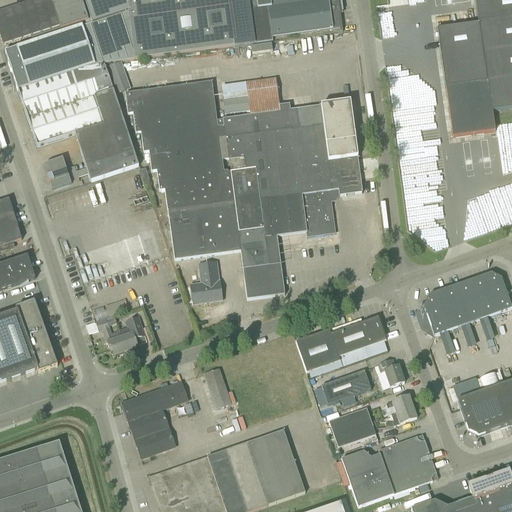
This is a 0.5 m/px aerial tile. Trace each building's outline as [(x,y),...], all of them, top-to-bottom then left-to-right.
[(61,30),(88,21),(81,0),(39,0),(0,13),(0,37),(3,46),(59,27),(61,30)] [(89,67),(95,66),(234,47),(227,0),(83,0),(92,25),(5,54),(18,90),(89,67)] [(250,0),(256,44),(273,42),(272,39),(341,29),(337,0),(250,0)] [(511,0),(474,0),(478,22),(437,27),(439,42),(440,53),(442,69),(448,111),(452,138),(495,131),(492,113),(511,109),(511,0)] [(252,55),(272,52),(271,45),(251,48),(252,55)] [(117,96),(130,91),(121,64),(108,69),(117,96)] [(27,119),(112,91),(104,67),(95,67),(95,66),(89,67),(18,90),(18,92),(27,119)] [(223,128),(218,129),(213,92),(193,95),(192,87),(125,96),(128,116),(133,115),(136,135),(141,135),(144,154),(149,154),(151,174),(157,173),(159,193),(165,192),(167,211),(169,224),(174,262),(224,255),(240,253),(242,271),(246,302),(284,297),(280,266),(268,267),(265,240),(306,234),(307,239),(335,236),(330,198),(362,194),(357,160),(350,104),(320,108),(290,112),(289,106),(279,108),(276,82),(246,86),(221,89),(223,103),(225,116),(249,113),(250,118),(247,118),(246,115),(226,118),(226,121),(222,121),(223,128)] [(112,91),(27,119),(37,149),(75,136),(86,170),(76,173),(75,168),(66,171),(64,165),(49,170),(51,176),(47,177),(49,185),(52,184),(54,190),(79,181),(78,179),(88,176),(91,184),(139,168),(112,91)] [(143,185),(149,183),(145,171),(139,173),(143,185)] [(0,253),(12,250),(10,245),(11,245),(21,241),(17,228),(9,201),(0,203),(0,253)] [(0,292),(34,281),(27,258),(3,265),(0,266),(0,292)] [(216,267),(215,265),(199,267),(201,286),(191,288),(193,306),(222,302),(219,282),(219,283),(216,267)] [(429,297),(423,307),(425,311),(434,338),(511,311),(501,281),(501,280),(490,275),(429,297)] [(97,321),(127,310),(124,301),(93,312),(97,321)] [(0,383),(37,371),(38,375),(56,368),(34,304),(16,310),(17,314),(0,319),(0,383)] [(121,339),(120,340),(114,342),(109,329),(116,326),(114,318),(86,328),(89,336),(98,333),(98,335),(102,333),(108,351),(111,350),(114,357),(125,353),(121,339)] [(386,343),(378,319),(362,325),(361,321),(295,344),(306,375),(340,364),(338,359),(386,343)] [(121,339),(125,353),(126,355),(133,353),(132,351),(137,349),(135,342),(145,338),(138,320),(124,325),(126,330),(118,333),(120,340),(121,339)] [(146,338),(151,336),(148,328),(143,330),(146,338)] [(380,375),(377,376),(383,392),(390,390),(404,385),(398,368),(394,369),(392,363),(378,367),(380,375)] [(215,412),(231,406),(219,371),(203,376),(215,412)] [(328,407),(371,392),(364,373),(321,388),(328,407)] [(511,383),(457,403),(467,433),(478,438),(511,426),(511,383)] [(141,461),(175,449),(162,412),(187,403),(181,385),(121,406),(141,461)] [(395,415),(412,410),(408,398),(385,406),(387,411),(393,409),(395,415)] [(395,415),(391,416),(393,423),(391,424),(393,429),(416,421),(412,410),(395,415)] [(333,437),(370,424),(366,411),(328,423),(333,437)] [(370,424),(333,437),(337,450),(375,437),(370,424)] [(158,511),(255,511),(305,495),(283,433),(147,480),(158,511)] [(421,444),(417,442),(416,440),(377,453),(379,457),(370,460),(363,454),(340,462),(357,510),(431,484),(431,481),(432,477),(435,476),(431,464),(429,465),(426,456),(428,456),(424,443),(421,444)] [(0,511),(80,511),(59,446),(0,464),(0,511)] [(511,511),(511,487),(507,475),(468,488),(472,501),(446,510),(434,503),(410,511),(511,511)] [(344,511),(340,502),(311,511),(344,511)]
